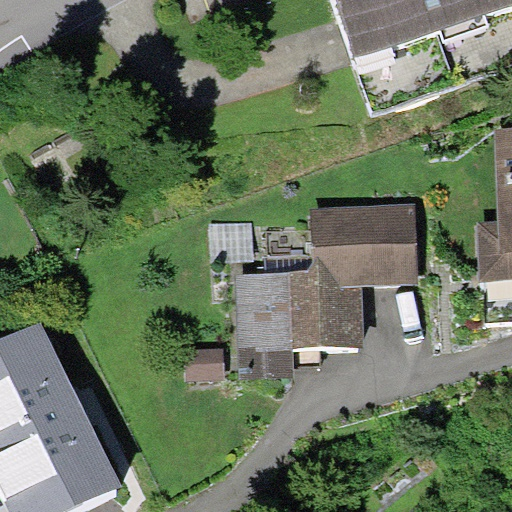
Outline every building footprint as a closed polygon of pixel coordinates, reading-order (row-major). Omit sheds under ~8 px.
[(511,0),(341,0),(361,61),(511,10),(511,0)] [(511,143),(505,144),(509,227),(484,229),(486,282),(511,281),(511,143)] [(417,287),(415,216),(311,219),(313,280),(240,282),(242,357),(358,354),(356,289),(417,287)] [(76,415),(41,338),(0,356),(0,475),(16,511),(86,511),(115,499),(76,415)] [(127,511),(135,511),(152,505),(103,390),(79,400),(127,511)]
